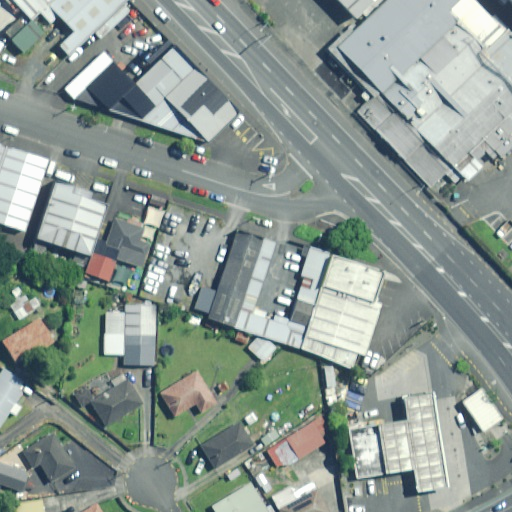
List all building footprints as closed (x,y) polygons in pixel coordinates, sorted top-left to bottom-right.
[(65,0),(13,0),(38,26),(54,11),(65,0)] [(135,10),(125,0),(65,0),(54,11),(92,51),(135,10)] [(345,0),(371,26),(397,0),(345,0)] [(441,190),(511,119),(511,25),(486,0),(480,0),(474,6),(467,0),(397,0),(371,26),(346,51),(388,93),(366,115),(441,190)] [(9,42),(23,55),(41,36),(27,22),(9,42)] [(174,100),(204,72),(180,47),(141,84),(165,109),(174,100)] [(165,109),(141,84),(123,64),(97,89),(121,115),(133,105),(150,123),(165,109)] [(248,119),(204,72),(174,100),(218,147),(248,119)] [(0,200),(18,148),(0,142),(0,200)] [(58,162),(18,148),(0,200),(0,226),(32,238),(58,162)] [(168,199),(151,193),(148,202),(165,208),(168,199)] [(116,211),(68,195),(51,244),(100,260),(116,211)] [(160,234),(124,221),(112,258),(148,270),(160,234)] [(202,238),(179,230),(169,258),(192,266),(202,238)] [(285,247),(240,231),(210,322),(255,337),(262,314),(285,247)] [(320,319),(340,261),(320,254),(300,312),(320,319)] [(394,279),(340,261),(320,319),(316,332),(309,353),(363,371),(394,279)] [(169,295),(164,307),(184,315),(196,285),(176,277),(169,295)] [(169,295),(144,286),(139,298),(164,307),(169,295)] [(20,320),(29,314),(19,298),(10,304),(20,320)] [(106,313),(104,355),(123,356),(123,365),(154,366),(156,306),(125,305),(124,313),(106,313)] [(61,337),(47,314),(2,341),(16,364),(61,337)] [(262,314),(255,337),(308,355),(309,353),(316,332),(262,314)] [(24,383),(3,369),(0,373),(0,427),(10,412),(16,416),(22,407),(16,403),(22,394),(18,391),(24,383)] [(216,405),(197,372),(160,394),(174,417),(195,404),(201,414),(216,405)] [(114,389),(96,399),(89,386),(74,395),(82,408),(91,403),(105,427),(142,406),(124,374),(110,382),(114,389)] [(501,419),(480,390),(461,403),(482,432),(501,419)] [(430,393),(401,397),(405,421),(375,425),(383,474),(411,470),(415,492),(445,487),(430,393)] [(295,405),(289,396),(270,409),(284,430),(311,413),(302,400),(295,405)] [(279,471),(324,444),(321,439),(331,432),(322,416),(267,450),(279,471)] [(254,447),(240,424),(201,447),(215,470),(254,447)] [(386,474),(378,425),(347,430),(355,479),(386,474)] [(75,468),(55,435),(25,454),(34,470),(41,466),(51,483),(75,468)] [(31,472),(0,463),(0,485),(25,493),(31,472)] [(279,511),(329,511),(310,474),(292,483),(293,486),(271,496),(277,508),(278,508),(279,511)] [(266,511),(251,484),(212,507),(215,511),(266,511)] [(44,511),(43,500),(11,505),(11,511),(44,511)]
